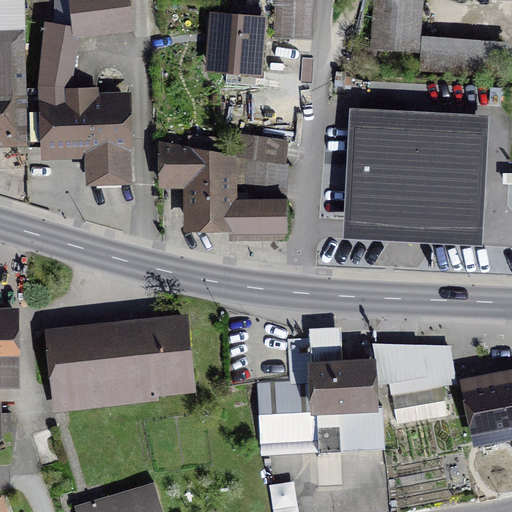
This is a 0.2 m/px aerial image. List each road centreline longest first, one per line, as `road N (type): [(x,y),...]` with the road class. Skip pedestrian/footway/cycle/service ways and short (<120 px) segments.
road 1 (primary): [(302,296),(120,260),(0,225)]
road 2 (residential): [(302,296),(327,0)]
road 3 (primary): [(511,304),(302,296)]
